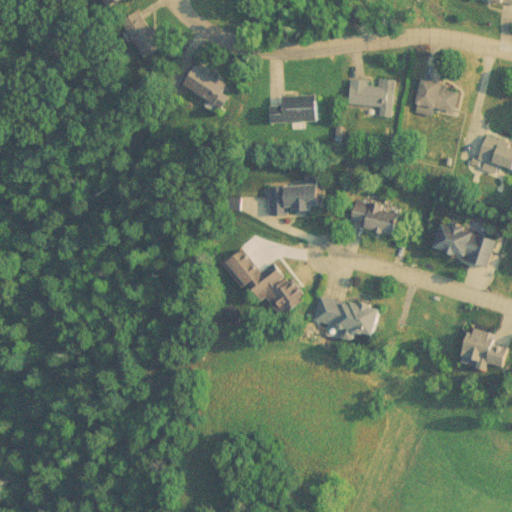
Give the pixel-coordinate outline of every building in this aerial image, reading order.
[(198,58),(225,75),(211,98),(184,81),(198,58)] [(428,94),(427,100),(411,97),(418,62),(438,66),(437,74),(454,77),(450,98),(428,94)] [(363,70),(373,71),(374,63),(391,64),(388,102),(375,101),(376,90),(344,88),(346,64),(363,65),(363,70)] [(286,83),(318,82),(319,110),(287,111),(286,83)] [(476,144),(484,122),(505,129),(504,132),(511,135),(511,149),(511,152),(499,148),(497,151),(476,144)] [(284,196),(285,203),(269,204),(267,175),(301,172),(301,164),(314,163),(317,193),(310,194),(310,199),(292,200),(292,195),(284,196)] [(398,202),(393,223),(363,216),(364,212),(349,208),(354,190),(398,202)] [(439,212),(490,228),(482,254),(431,237),(439,212)] [(247,273),(241,277),(218,249),(238,233),(260,259),(272,249),(300,284),(274,306),(247,273)] [(348,290),(358,293),(358,290),(368,292),(368,295),(369,296),(369,298),(380,301),(374,325),(362,322),(362,324),(341,319),(342,317),(311,309),(317,285),(348,293),(348,290)] [(460,345),(469,316),(492,323),(489,333),(507,339),(502,357),(460,345)]
